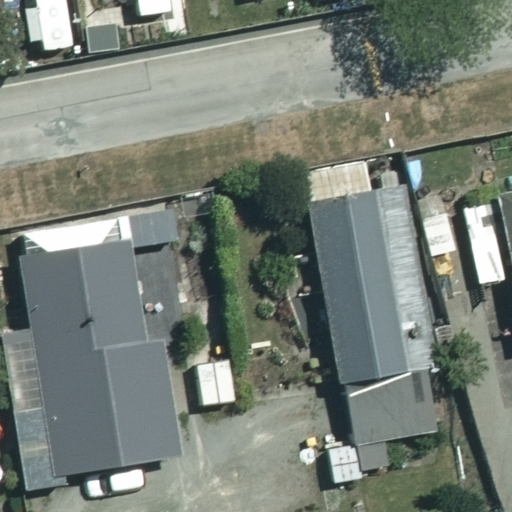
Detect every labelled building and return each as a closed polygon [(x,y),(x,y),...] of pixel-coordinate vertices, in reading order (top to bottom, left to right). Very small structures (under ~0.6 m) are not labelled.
[(33,47),(63,43),(55,0),(27,0),(28,5),(9,8),(14,40),(32,37),(33,47)] [(128,0),(130,12),(159,9),(158,0),(128,0)] [(188,31),(210,26),(203,0),(195,0),(182,3),(188,31)] [(79,50),(111,46),(107,20),(76,24),(79,50)] [(373,193),(367,160),(301,173),(352,443),(419,431),(407,368),(434,363),(401,188),(373,193)] [(511,195),(464,203),(477,285),(511,279),(511,195)] [(0,332),(0,351),(21,486),(184,460),(163,325),(193,320),(175,207),(20,232),(35,327),(0,332)]
